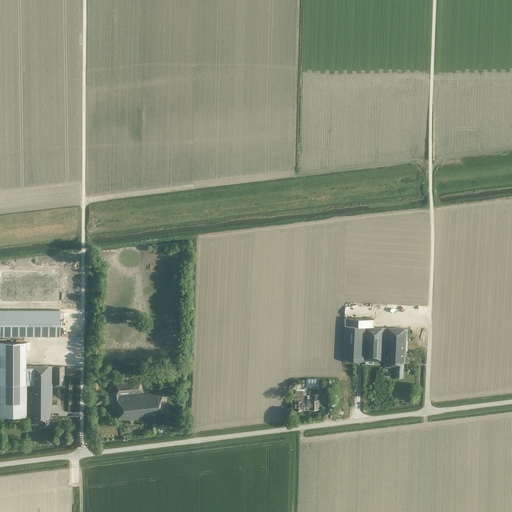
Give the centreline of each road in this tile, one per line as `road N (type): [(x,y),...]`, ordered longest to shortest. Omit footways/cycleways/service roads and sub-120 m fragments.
road 1 (track): [(81,454),(83,0)]
road 2 (unclassified): [(511,403),(81,454)]
